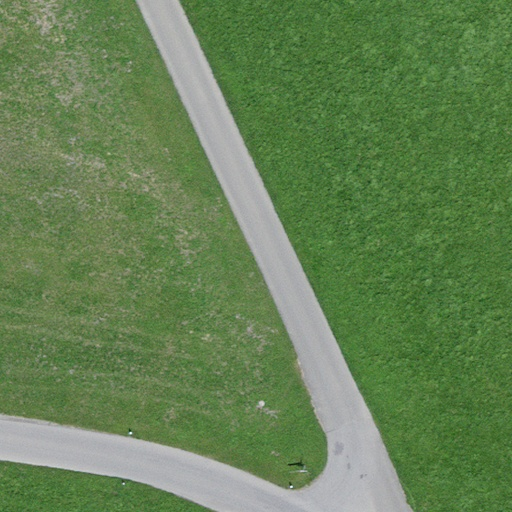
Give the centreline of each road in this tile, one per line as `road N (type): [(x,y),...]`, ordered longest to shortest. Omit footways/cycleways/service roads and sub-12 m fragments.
road 1 (track): [(387,511),(157,0)]
road 2 (unclassified): [(312,511),(233,464),(0,409)]
